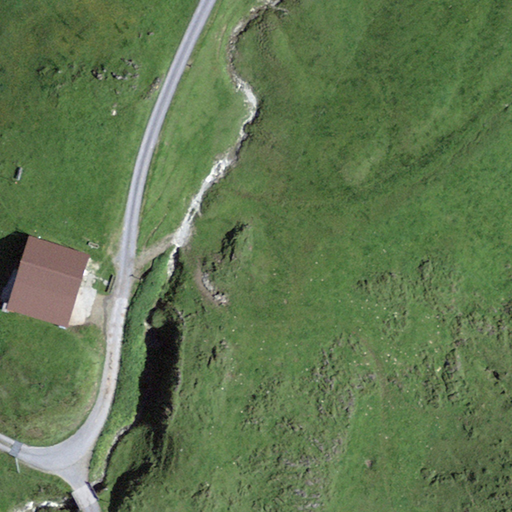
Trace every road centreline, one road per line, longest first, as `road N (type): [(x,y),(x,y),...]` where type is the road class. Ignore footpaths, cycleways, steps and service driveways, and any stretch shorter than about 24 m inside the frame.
road 1 (track): [(209,0),(145,158),(129,245)]
road 2 (track): [(129,245),(105,394),(85,440),(62,457)]
